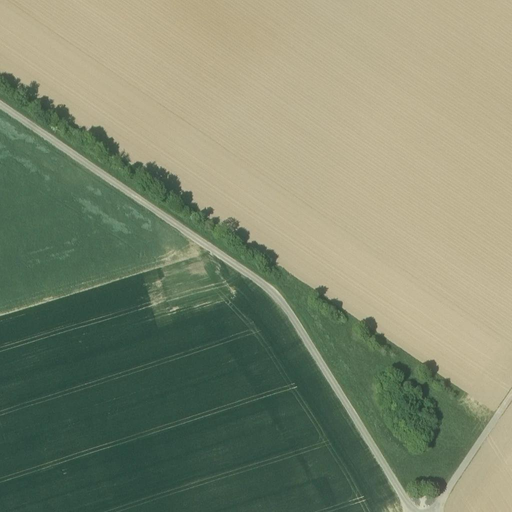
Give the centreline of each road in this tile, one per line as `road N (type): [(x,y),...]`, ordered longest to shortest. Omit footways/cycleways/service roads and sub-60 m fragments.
road 1 (track): [(0,108),(279,297),(415,511)]
road 2 (track): [(511,396),(434,511)]
